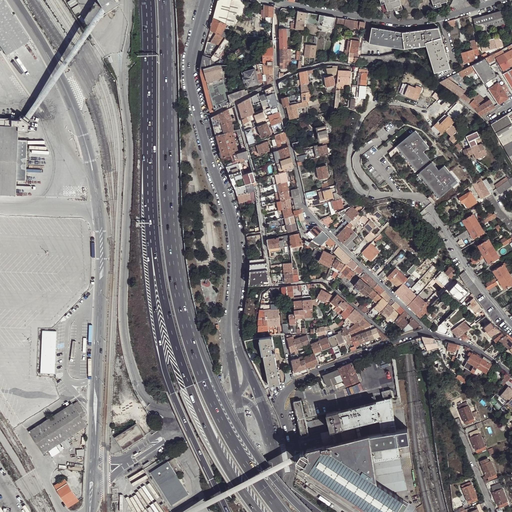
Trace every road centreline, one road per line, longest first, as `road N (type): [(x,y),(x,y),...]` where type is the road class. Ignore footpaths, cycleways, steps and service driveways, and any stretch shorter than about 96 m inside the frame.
road 1 (unclassified): [(165,413),(140,389),(124,335),(126,0)]
road 2 (motorway): [(188,338),(166,208),(164,0)]
road 3 (primary): [(205,0),(189,67),(232,225),(231,315)]
road 4 (residential): [(428,329),(306,210),(275,81)]
road 5 (motorway): [(155,241),(188,386),(261,511)]
road 6 (motorway): [(155,241),(150,263),(165,369),(228,511)]
road 7 (motorway): [(145,0),(155,241)]
road 8 (residential): [(428,329),(293,383),(279,404),(288,444),(271,455)]
road 9 (motorway): [(307,511),(242,433),(188,338)]
road 10 (motorway): [(284,511),(228,433),(188,338)]
road 11 (residential): [(275,81),(329,63),(402,60),(434,79)]
road 12 (residential): [(276,2),(391,22),(441,18)]
road 13 (residential): [(428,205),(511,324)]
road 14 (unknown): [(71,101),(49,101),(51,169),(93,169)]
